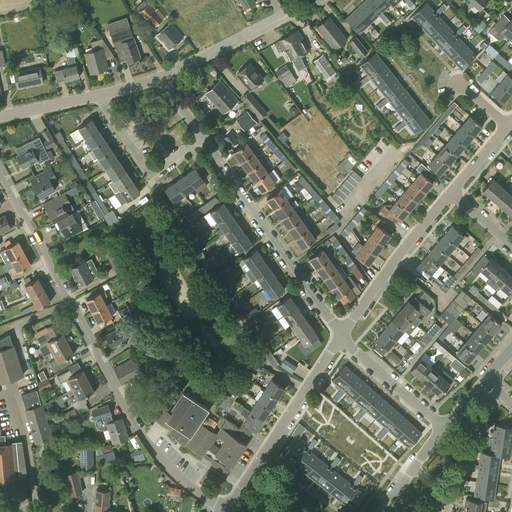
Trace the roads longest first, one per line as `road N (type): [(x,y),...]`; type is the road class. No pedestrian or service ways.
road 1 (residential): [(226,509),(174,473),(128,415),(0,176)]
road 2 (residential): [(341,335),(200,137)]
road 3 (residential): [(226,509),(341,335)]
road 4 (residential): [(341,335),(449,191)]
road 5 (tertiary): [(160,78),(316,0)]
road 6 (residential): [(97,97),(149,174),(200,137)]
road 7 (residential): [(443,428),(341,335)]
